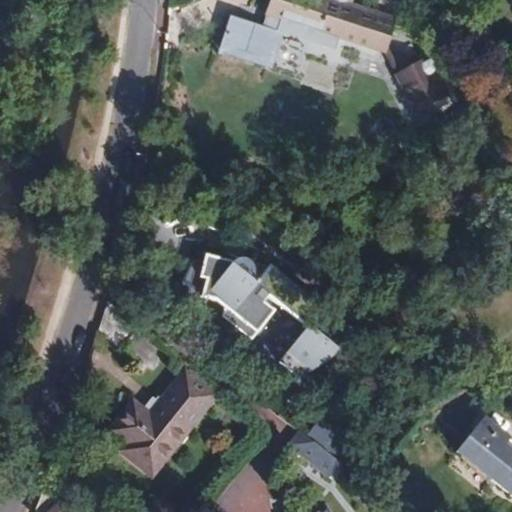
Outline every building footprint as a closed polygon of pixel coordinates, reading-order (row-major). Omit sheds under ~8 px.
[(393,25),(319,0),(268,0),(265,11),(288,19),(384,51),(393,25)] [(274,59),(288,19),(265,11),(242,5),(229,44),(274,59)] [(428,58),(397,73),(415,107),(445,92),(428,58)] [(249,269),(239,264),(223,266),(198,260),(193,282),(201,284),(195,298),(209,303),(221,315),(221,320),(248,342),(267,314),(257,304),(261,299),(247,284),(249,269)] [(137,328),(107,303),(101,322),(98,331),(120,349),(137,328)] [(307,387),(329,357),(292,330),(270,360),(307,387)] [(166,456),(215,398),(187,376),(173,393),(159,409),(155,406),(142,395),(120,422),(136,436),(139,433),(166,456)] [(159,409),(173,393),(170,390),(155,406),(159,409)] [(456,452),(509,497),(511,494),(511,453),(503,446),(507,440),(483,419),(456,452)] [(166,456),(139,433),(136,436),(132,441),(159,464),(166,456)] [(343,467),(323,451),(305,437),(291,454),(328,485),(343,467)] [(70,511),(43,487),(36,506),(34,508),(37,511),(70,511)]
